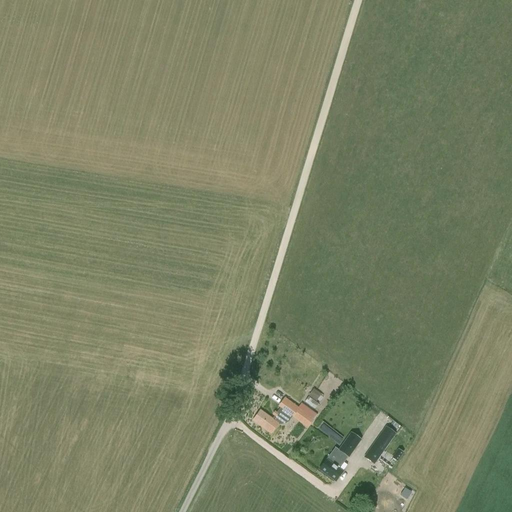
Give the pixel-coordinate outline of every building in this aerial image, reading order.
[(308,396),(316,401),(321,394),(313,389),(308,396)] [(274,416),(272,419),(261,410),(253,421),(271,434),(277,425),(281,425),(285,424),(288,422),(292,417),(307,428),(317,415),(301,403),(298,407),(284,397),(278,405),(277,406),(280,408),(277,412),(274,411),(272,415),(274,416)] [(319,429),(341,446),(346,439),(324,422),(319,429)] [(373,464),(378,457),(394,434),(385,427),(368,450),(363,457),(373,464)] [(343,472),(339,469),(347,457),(335,448),(320,470),(336,481),(343,472)]
